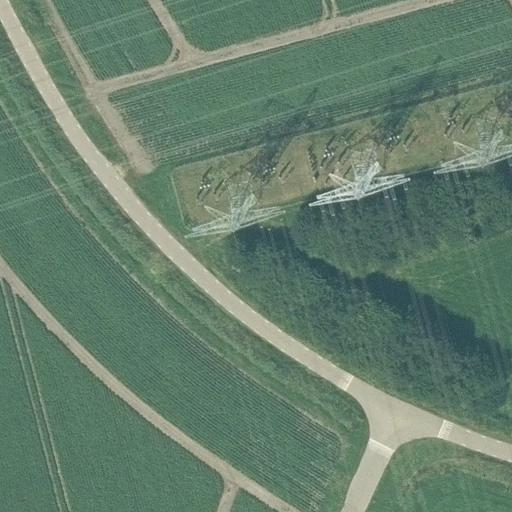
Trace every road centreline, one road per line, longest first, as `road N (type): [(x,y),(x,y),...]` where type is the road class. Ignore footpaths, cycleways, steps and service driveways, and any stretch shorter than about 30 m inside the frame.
road 1 (unclassified): [(396,415),(232,314),(78,141),(0,1)]
road 2 (unclassified): [(511,456),(396,415)]
